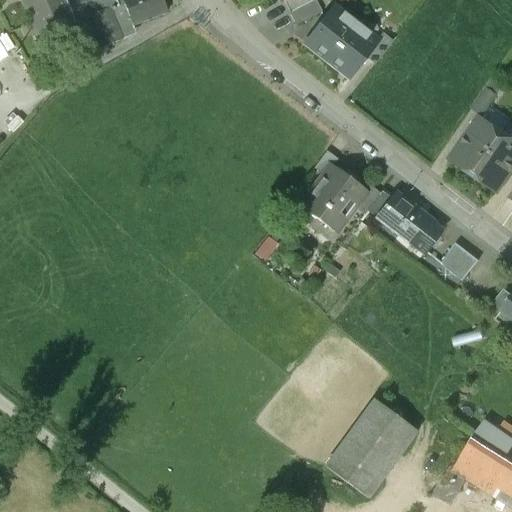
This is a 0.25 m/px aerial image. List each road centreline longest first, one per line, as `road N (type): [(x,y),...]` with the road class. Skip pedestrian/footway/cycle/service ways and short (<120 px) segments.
road 1 (residential): [(214,0),(238,37),(511,251)]
road 2 (track): [(139,511),(0,404)]
